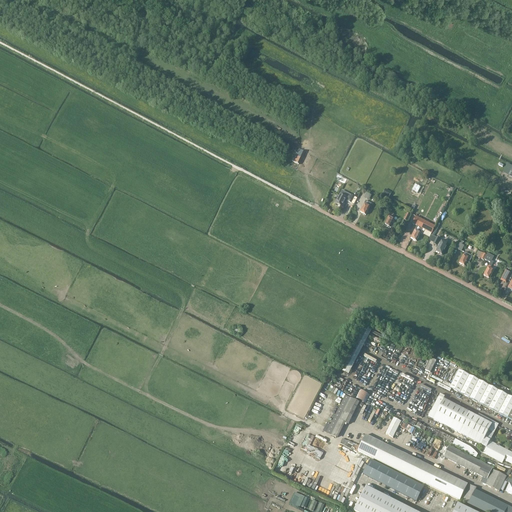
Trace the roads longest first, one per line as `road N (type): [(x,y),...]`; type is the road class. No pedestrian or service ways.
road 1 (residential): [(314,207),(511,309)]
road 2 (unknown): [(511,503),(357,426)]
